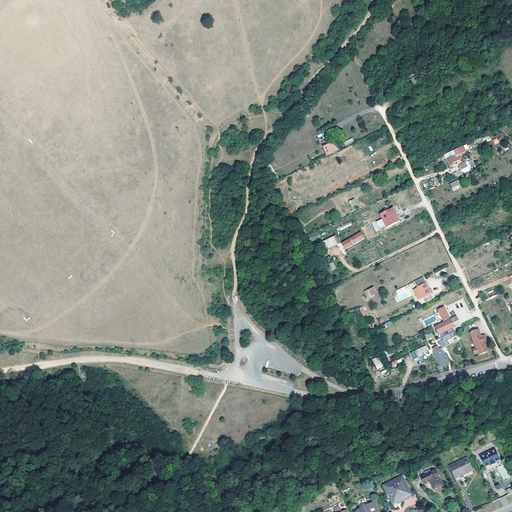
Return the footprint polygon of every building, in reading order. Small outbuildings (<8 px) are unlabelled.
[(419,81),(414,73),(409,76),(413,84),(419,81)] [(491,102),(482,107),(485,111),(493,106),(491,102)] [(335,141),(322,146),(326,156),(339,149),(335,141)] [(460,154),(458,149),(448,153),(449,157),(446,159),(450,166),(454,164),(453,163),(459,160),(456,156),(460,154)] [(462,165),(459,167),(461,170),(468,167),(466,163),(465,164),(464,162),(461,163),(462,165)] [(399,221),(393,208),(380,214),(383,220),(386,227),(399,221)] [(386,227),(383,220),(377,222),(381,230),(386,227)] [(361,233),(352,238),(355,243),(363,238),(361,233)] [(335,236),(318,244),(322,251),(339,243),(335,236)] [(355,243),(352,238),(340,245),(343,250),(355,243)] [(423,277),(414,281),(417,287),(421,296),(424,301),(433,297),(423,277)] [(374,287),(365,291),(368,297),(376,293),(374,287)] [(439,310),(444,321),(450,319),(444,307),(439,310)] [(435,326),(439,334),(440,334),(446,331),(453,327),(452,325),(452,323),(458,320),(456,316),(450,319),(444,321),(435,326)] [(478,329),(468,333),(475,349),(477,353),(478,355),(488,350),(484,342),(487,340),(484,334),(483,335),(481,335),(478,329)] [(456,336),(454,331),(447,334),(442,337),(443,339),(446,346),(450,345),(448,341),(456,336)] [(425,347),(415,351),(418,358),(421,357),(420,355),(427,352),(425,347)] [(434,352),(441,367),(449,363),(444,352),(443,353),(441,349),(439,350),(434,352)] [(386,365),(380,355),(373,359),(378,370),(386,365)] [(391,360),(388,362),(391,368),(398,364),(397,361),(396,358),(391,360)] [(497,464),(499,467),(505,465),(497,448),(481,455),(488,470),(493,467),(493,466),(497,464)] [(465,456),(448,465),(454,478),(464,473),(465,474),(472,471),(465,456)] [(502,479),(508,478),(505,466),(499,468),(502,479)] [(435,469),(420,476),(424,484),(429,481),(433,489),(441,486),(439,481),(440,480),(435,469)] [(402,477),(384,486),(391,500),(396,497),(398,501),(411,494),(402,477)] [(396,497),(391,500),(384,486),(383,487),(391,502),(394,500),(396,503),(411,495),(411,494),(398,501),(396,497)] [(376,511),(378,511),(373,502),(356,511),(376,511)]
